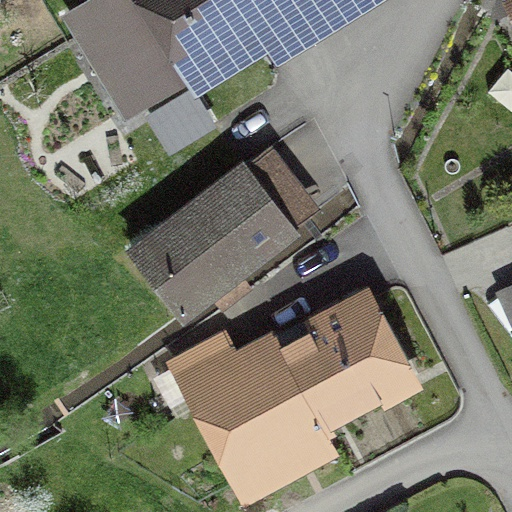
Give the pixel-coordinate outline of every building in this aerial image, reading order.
[(301,0),(138,0),(138,1),(137,0),(96,0),(71,16),(127,108),(301,0)] [(511,0),(501,5),(511,28),(511,0)] [(71,162),(89,188),(127,161),(109,135),(71,162)] [(128,252),(178,317),(290,231),(240,166),(128,252)] [(511,291),(499,298),(511,323),(511,291)] [(281,446),(404,380),(362,303),(240,369),(221,335),(172,361),(237,482),(286,456),(281,446)]
